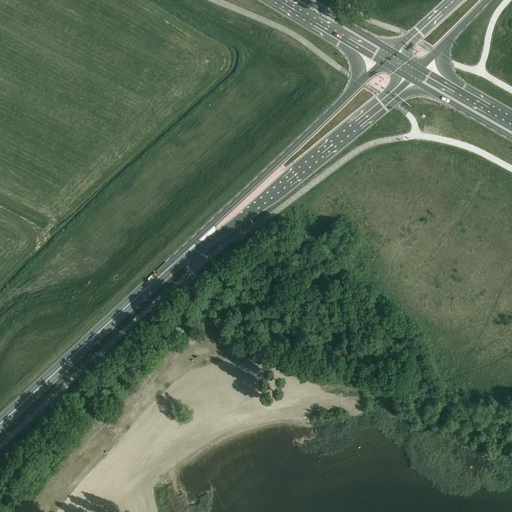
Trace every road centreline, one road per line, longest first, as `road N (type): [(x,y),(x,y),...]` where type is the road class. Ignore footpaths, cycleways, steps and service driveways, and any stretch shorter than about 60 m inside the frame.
road 1 (primary): [(189,250),(282,188),(415,73)]
road 2 (primary): [(386,58),(189,250)]
road 3 (primary): [(0,423),(189,250)]
